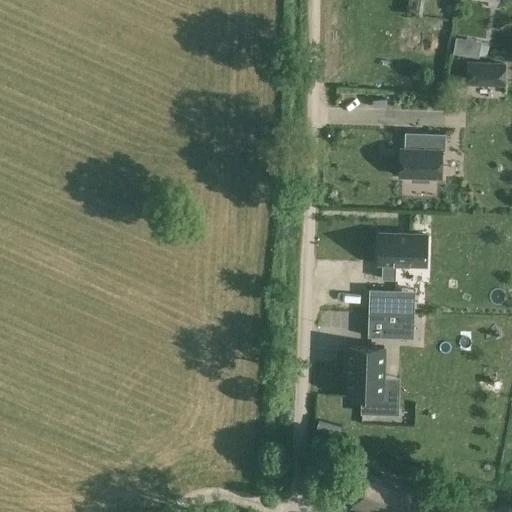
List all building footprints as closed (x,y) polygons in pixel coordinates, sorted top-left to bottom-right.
[(363,27),(362,41),(364,41),(363,64),(383,66),(383,60),(396,61),(398,37),(403,38),(404,22),(412,23),(413,3),(377,1),(376,19),(366,18),(365,27),(363,27)] [(467,62),(466,84),(505,86),(506,63),(467,62)] [(399,175),(411,175),(411,180),(429,181),(429,176),(441,176),(442,150),(445,150),(446,133),(405,131),(404,147),(400,147),(399,175)] [(427,234),(379,232),(378,262),(382,262),(381,278),(395,279),(396,263),(426,264),(427,234)] [(369,288),(368,311),(400,312),(401,289),(369,288)] [(400,312),(368,311),(367,336),(413,337),(414,313),(400,312)] [(384,346),(349,345),(347,395),(382,396),(384,346)] [(423,511),(430,495),(366,469),(352,505),(371,511),(423,511)]
